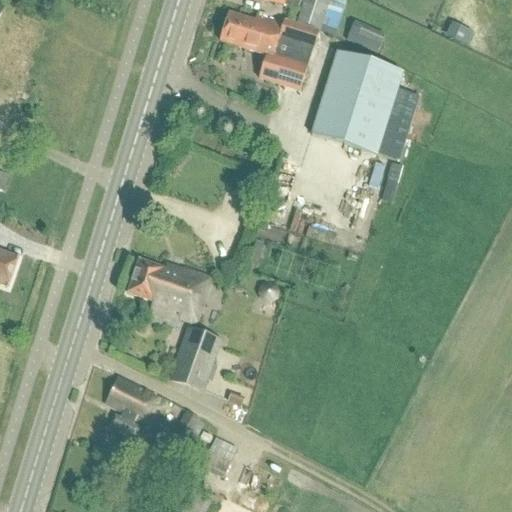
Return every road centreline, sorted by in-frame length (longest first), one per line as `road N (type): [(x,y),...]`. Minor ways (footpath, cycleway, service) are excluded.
road 1 (primary): [(20,511),(179,0)]
road 2 (track): [(273,449),(389,511)]
